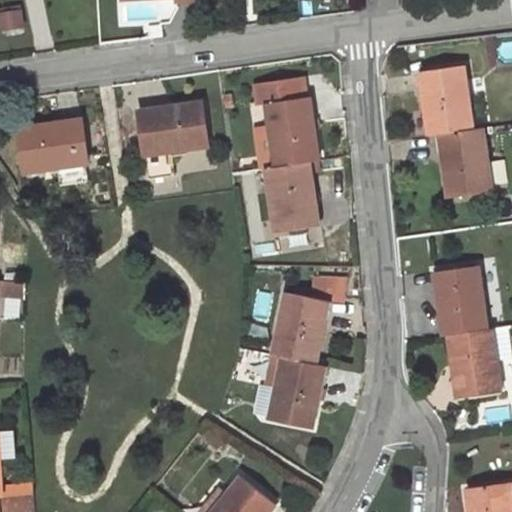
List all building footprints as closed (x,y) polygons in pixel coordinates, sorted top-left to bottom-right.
[(23,25),(21,12),(0,15),(0,20),(1,28),(23,25)] [(473,129),(464,65),(425,70),(428,89),(424,90),(430,135),(441,134),(445,133),(473,129)] [(319,160),(312,115),(309,116),(306,97),(303,76),(256,84),(259,105),(267,104),(271,125),(277,167),(310,162),(319,160)] [(208,145),(203,103),(158,109),(158,113),(140,115),(149,179),(169,176),(166,151),(171,151),(208,145)] [(89,162),(83,123),(65,126),(64,122),(19,129),(25,171),(58,167),(86,163),(89,162)] [(271,125),(255,127),(262,169),(266,168),(277,167),(271,125)] [(483,128),(483,127),(473,129),(445,133),(447,152),(443,152),(450,197),(492,191),(484,132),(483,128)] [(174,176),(171,151),(166,151),(169,176),(174,176)] [(316,207),(310,162),(277,167),(266,168),(276,232),(315,226),(312,208),(316,207)] [(89,181),(86,163),(58,167),(61,185),(89,181)] [(487,329),(478,265),(439,271),(442,289),(438,290),(444,335),(449,334),(487,329)] [(344,303),(346,279),(317,278),(313,297),(326,300),(329,301),(344,303)] [(0,295),(9,296),(10,281),(0,280),(0,295)] [(25,298),(26,282),(10,281),(9,296),(21,297),(25,298)] [(252,318),(265,321),(270,295),(257,292),(252,318)] [(316,364),(325,319),(322,318),(325,301),(287,292),(274,355),(316,364)] [(19,319),(21,297),(9,296),(7,318),(19,319)] [(511,354),(508,326),(492,328),(497,360),(511,357),(511,354)] [(487,329),(449,334),(456,379),(460,379),(462,397),(501,392),(497,360),(492,328),(487,329)] [(313,429),(326,366),(316,364),(274,355),(273,363),(282,365),(277,388),(271,417),(271,419),(313,429)] [(271,417),(277,388),(261,384),(255,414),(271,417)] [(218,434),(206,425),(200,433),(211,442),(218,434)] [(0,456),(15,456),(13,431),(0,432),(0,456)] [(218,448),(224,440),(218,434),(211,442),(218,448)] [(264,511),(273,501),(242,476),(228,494),(213,511),(264,511)] [(511,511),(511,491),(511,481),(468,487),(471,511),(511,511)] [(34,493),(33,483),(1,485),(2,496),(34,493)] [(213,511),(228,494),(221,487),(200,511),(213,511)] [(28,511),(35,511),(34,493),(2,496),(0,496),(0,511),(28,511)] [(268,511),(276,503),(273,501),(264,511),(268,511)]
